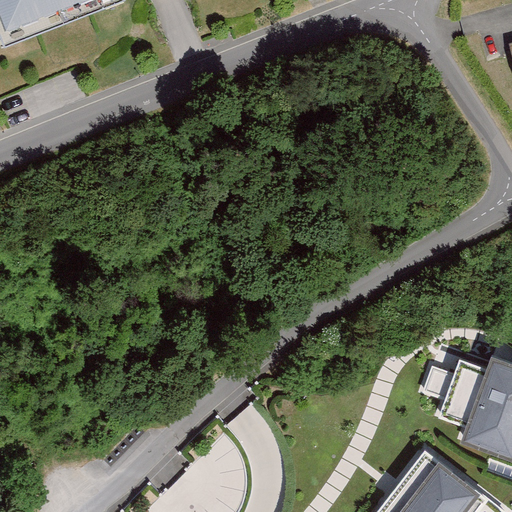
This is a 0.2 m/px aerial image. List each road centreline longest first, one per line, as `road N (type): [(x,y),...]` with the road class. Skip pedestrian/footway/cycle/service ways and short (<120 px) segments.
road 1 (residential): [(91,511),(309,317),(511,195)]
road 2 (residential): [(0,153),(396,0)]
road 3 (residential): [(396,0),(511,175)]
